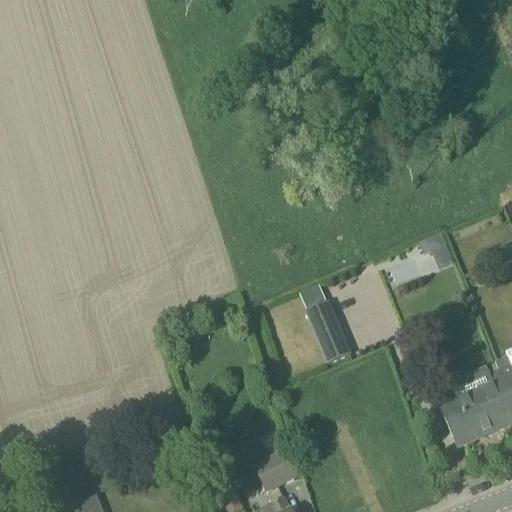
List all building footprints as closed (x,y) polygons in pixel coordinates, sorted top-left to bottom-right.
[(422,242),(419,254),(432,258),(435,245),(422,242)] [(511,250),(500,252),(502,268),(511,266),(511,250)] [(306,316),(327,370),(350,361),(329,307),(306,316)] [(511,368),(508,359),(496,364),(500,374),(511,403),(511,368)] [(492,391),(441,414),(457,452),(511,428),(511,403),(500,374),(487,379),(492,391)] [(391,447),(370,454),(385,499),(413,490),(404,463),(422,457),(407,414),(382,422),(391,447)] [(335,472),(315,479),(325,511),(356,511),(349,488),(366,482),(352,438),(327,447),(335,472)] [(287,452),(268,461),(281,489),(300,479),(287,452)] [(242,511),(236,496),(220,503),(224,511),(242,511)] [(288,511),(283,501),(271,507),(271,508),(263,511),(288,511)]
